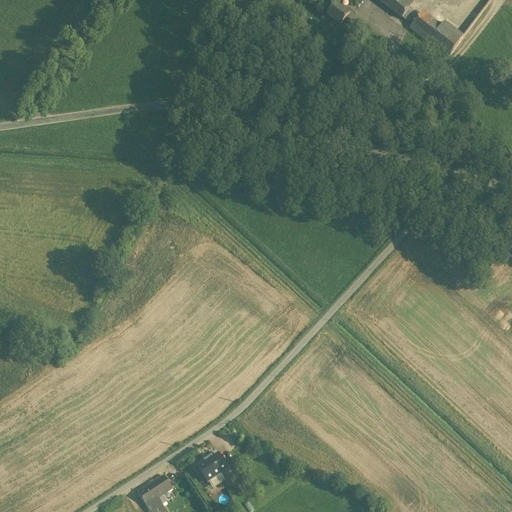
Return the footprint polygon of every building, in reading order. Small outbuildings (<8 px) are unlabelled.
[(376,0),(405,21),(413,11),(410,8),(414,2),(410,0),(376,0)] [(478,0),(475,5),(483,11),(491,0),(478,0)] [(326,15),(340,26),(342,24),(350,13),(335,3),(326,15)] [(350,13),(342,24),(353,32),(361,22),(350,13)] [(422,13),(420,15),(439,30),(441,28),(422,13)] [(420,15),(412,26),(431,40),(439,30),(420,15)] [(431,40),(412,26),(411,28),(430,43),(431,40)] [(460,43),(441,28),(439,30),(431,40),(451,55),(460,43)] [(206,464),(198,469),(207,484),(228,470),(219,455),(218,455),(220,458),(207,467),(206,464)] [(220,458),(218,455),(206,464),(207,467),(220,458)] [(229,466),(236,477),(243,473),(236,462),(229,466)] [(241,466),(245,472),(249,468),(246,463),(241,466)] [(158,500),(175,489),(166,475),(138,493),(146,507),(158,500)] [(155,511),(163,507),(158,500),(146,507),(149,511),(155,511)]
